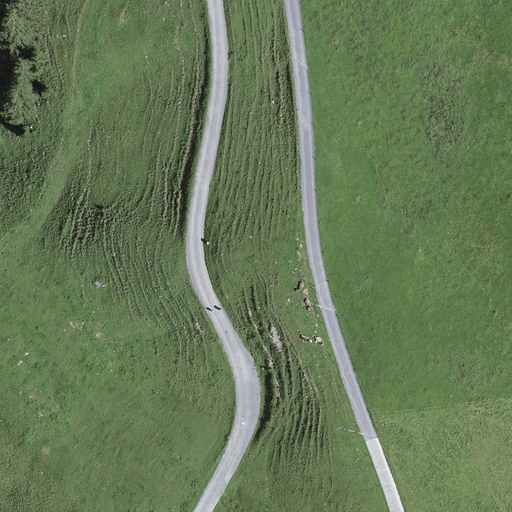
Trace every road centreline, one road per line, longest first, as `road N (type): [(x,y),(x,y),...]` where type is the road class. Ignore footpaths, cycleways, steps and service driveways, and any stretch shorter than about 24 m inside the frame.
road 1 (track): [(214,0),(222,60),(194,224),(196,255),(249,402),(239,444),(202,511)]
road 2 (track): [(291,0),(316,261),(397,511)]
